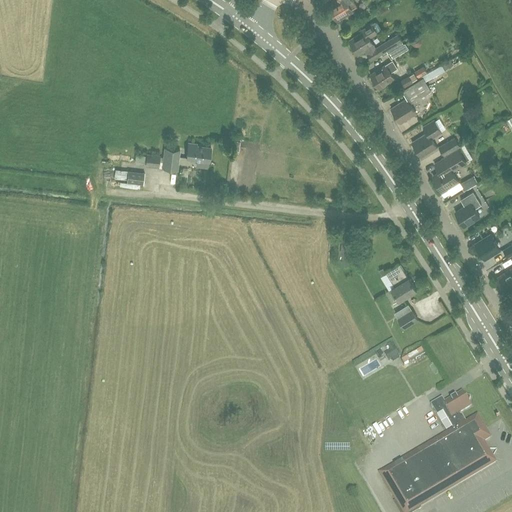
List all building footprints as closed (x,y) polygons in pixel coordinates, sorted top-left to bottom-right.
[(338,0),(328,6),(337,21),(353,12),(352,10),(356,7),(351,0),(338,0)] [(375,22),(363,29),(364,31),(349,40),(358,56),(365,52),(366,54),(371,61),(403,41),(398,34),(376,48),(374,46),(369,38),(377,33),(381,31),(381,29),(377,22),(375,22)] [(413,40),(418,49),(426,45),(420,36),(413,40)] [(391,59),(408,49),(405,43),(388,54),(391,59)] [(379,89),(395,80),(390,73),(398,68),(392,60),(385,65),(386,65),(370,75),(379,89)] [(406,99),(391,109),(400,123),(416,114),(410,105),(431,92),(425,82),(445,70),(442,65),(441,64),(421,77),(422,78),(401,91),(406,99)] [(419,78),(427,73),(423,66),(415,72),(419,78)] [(412,73),(401,79),(405,86),(416,79),(412,73)] [(477,119),(471,122),(474,127),(480,124),(477,119)] [(421,158),(437,148),(431,139),(441,132),(434,120),(423,127),(427,133),(412,142),(421,158)] [(444,156),(459,146),(454,138),(439,147),(444,156)] [(209,162),(211,148),(197,146),(197,145),(188,144),(186,159),(209,162)] [(439,172),(433,176),(442,191),(448,188),(452,194),(462,188),(459,184),(452,172),(466,163),(469,161),(461,147),(457,149),(444,158),(434,164),(439,172)] [(177,170),(179,150),(165,148),(163,168),(177,170)] [(158,168),(160,156),(146,154),(145,167),(158,168)] [(144,184),(145,176),(145,173),(130,172),(129,182),(144,184)] [(464,227),(479,217),(474,209),(481,205),(473,191),(460,199),(464,206),(455,212),(464,227)] [(352,255),(354,236),(343,235),(341,255),(343,255),(343,258),(348,259),(348,255),(352,255)] [(484,259),(500,249),(491,235),(475,244),(484,259)] [(507,258),(511,255),(511,244),(503,250),(507,258)] [(408,278),(400,264),(391,270),(386,273),(395,287),(391,289),(399,301),(416,290),(409,278),(408,278)] [(511,268),(496,278),(506,293),(511,289),(511,268)] [(412,310),(398,319),(404,329),(419,320),(412,310)] [(394,348),(391,343),(387,345),(390,350),(385,354),(389,360),(392,359),(393,361),(400,357),(399,355),(400,354),(395,347),(394,348)] [(423,346),(402,356),(405,361),(426,351),(423,346)] [(359,366),(365,377),(384,368),(378,357),(359,366)] [(453,429),(466,422),(460,413),(471,406),(463,393),(445,403),(442,398),(430,405),(437,416),(443,412),(453,429)] [(466,422),(453,429),(454,431),(435,441),(414,454),(379,474),(396,501),(394,502),(400,511),(417,511),(422,509),(421,507),(439,496),(495,463),(483,442),(490,438),(477,417),(466,423),(466,422)] [(373,439),(375,443),(384,439),(382,435),(373,439)] [(465,482),(459,486),(463,492),(468,488),(465,482)] [(352,498),(360,496),(357,485),(349,487),(352,498)]
